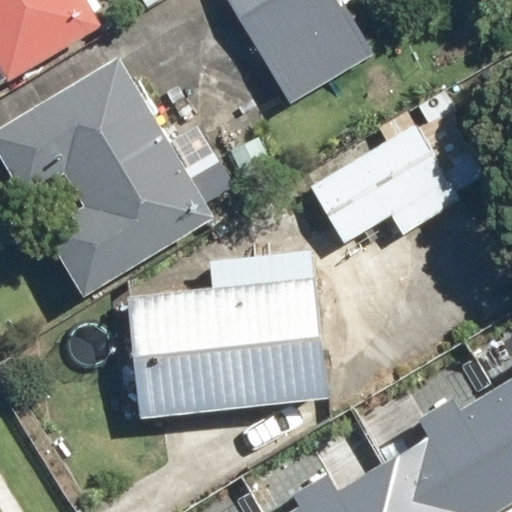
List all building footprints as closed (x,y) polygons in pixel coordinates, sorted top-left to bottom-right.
[(102,0),(0,0),(0,46),(21,82),(117,23),(102,0)] [(346,0),(236,0),(268,55),(351,6),(346,0)] [(128,55),(0,134),(0,144),(32,197),(77,169),(99,205),(52,234),(92,299),(224,217),(212,197),(243,179),(206,119),(178,136),(128,55)] [(398,143),(323,185),(353,239),(402,211),(411,229),(495,181),(447,95),(390,128),(398,143)] [(323,250),(220,260),(223,287),(136,295),(148,419),(337,401),(323,250)] [(511,370),(498,378),(511,402),(511,370)] [(389,452),(423,511),(498,511),(495,506),(511,496),(511,402),(498,378),(464,397),(459,389),(426,408),(436,426),(389,452)] [(276,511),(423,511),(389,452),(343,478),(334,463),(305,480),(312,493),(276,511)]
